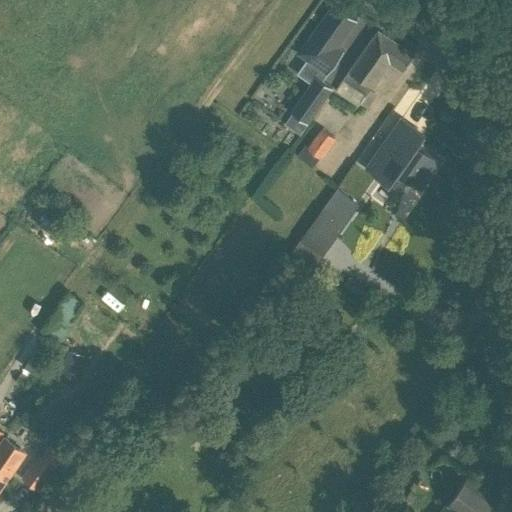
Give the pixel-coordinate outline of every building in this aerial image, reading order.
[(358,18),(335,2),(299,52),(308,59),(298,73),(312,83),(317,75),(324,80),(345,50),(338,46),(358,18)] [(361,101),(366,94),(389,59),(404,69),(414,54),(378,30),(345,79),(344,78),(336,89),(358,105),(361,101)] [(324,80),(317,75),(312,83),(292,111),(293,112),(307,122),(333,86),(324,80)] [(300,133),(307,122),(293,112),(285,122),(300,133)] [(442,162),(410,139),(418,127),(402,116),(366,167),(381,179),(390,167),(422,190),(423,189),(422,188),(440,162),(441,163),(442,162)] [(334,139),(322,131),(308,149),(305,147),(298,156),(313,168),(334,139)] [(301,239),(323,255),(346,223),(324,207),(301,239)] [(40,223),(62,240),(69,230),(47,214),(40,223)] [(69,291),(45,327),(64,340),(72,327),(68,324),(84,301),(69,291)] [(25,366),(40,376),(52,357),(37,348),(25,366)] [(57,365),(54,372),(60,374),(60,375),(77,380),(81,368),(64,362),(64,363),(63,367),(57,365)] [(0,490),(28,451),(4,435),(0,440),(0,490)] [(64,455),(47,443),(22,477),(40,489),(64,455)] [(450,454),(465,459),(468,450),(454,445),(450,454)] [(85,458),(72,449),(53,476),(66,485),(85,458)] [(490,511),(500,499),(467,475),(440,511),(490,511)]
